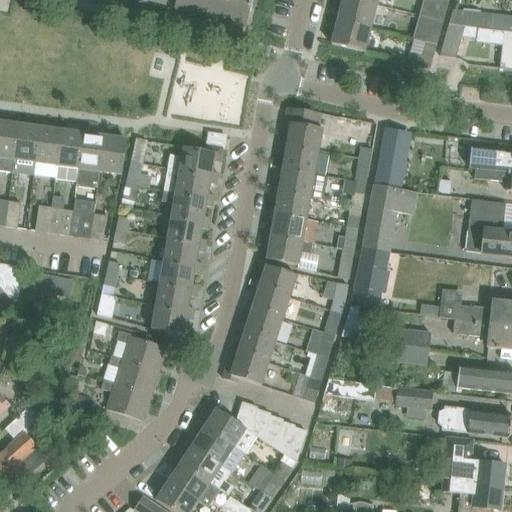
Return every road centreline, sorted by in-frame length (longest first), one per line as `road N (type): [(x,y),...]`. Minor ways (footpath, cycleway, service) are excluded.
road 1 (residential): [(183,393),(219,342),(274,79)]
road 2 (residential): [(511,115),(450,107),(420,119),(274,79)]
road 3 (residential): [(69,511),(159,431),(183,393)]
